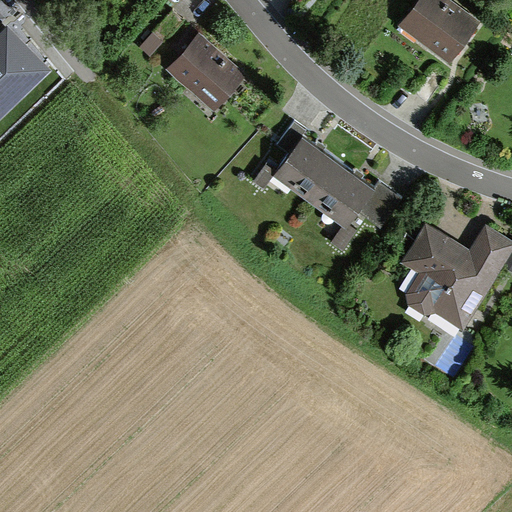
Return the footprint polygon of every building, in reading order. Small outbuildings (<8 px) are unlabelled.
[(416,0),(400,22),(449,58),(463,39),(478,19),(452,0),(416,0)] [(185,18),(173,7),(152,30),(164,41),(185,18)] [(0,114),(53,65),(7,16),(0,23),(0,114)] [(246,71),(199,28),(166,64),(213,107),(246,71)] [(317,141),(303,131),(306,127),(295,119),(278,143),(290,151),(276,170),(266,163),(255,178),(263,184),(272,172),(343,222),(331,239),(344,248),(359,229),(349,222),(358,210),(379,225),(402,193),(379,176),(374,182),(363,175),(317,141)] [(420,269),(406,292),(410,303),(423,312),(434,309),(462,326),(511,244),(511,239),(486,224),(472,247),(425,219),(402,258),(420,269)]
